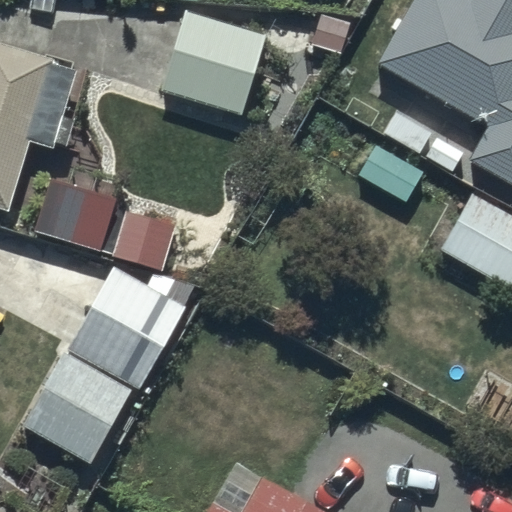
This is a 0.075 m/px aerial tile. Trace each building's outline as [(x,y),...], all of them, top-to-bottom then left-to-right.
[(511,0),(403,0),(374,55),(484,115),(463,154),(511,180),(511,0)] [(160,83),(163,84),(162,86),(242,109),(265,30),(185,6),(183,5),(160,83)] [(0,198),(8,201),(50,50),(0,36),(0,198)] [(421,168),(372,141),(356,172),(404,199),(421,168)] [(50,170),(33,225),(162,265),(177,218),(127,203),(130,194),(50,170)] [(511,212),(468,187),(435,245),(511,288),(511,212)] [(112,262),(68,344),(63,341),(21,419),(92,457),(132,382),(140,386),(185,301),(112,262)] [(329,511),(229,459),(200,511),(329,511)]
